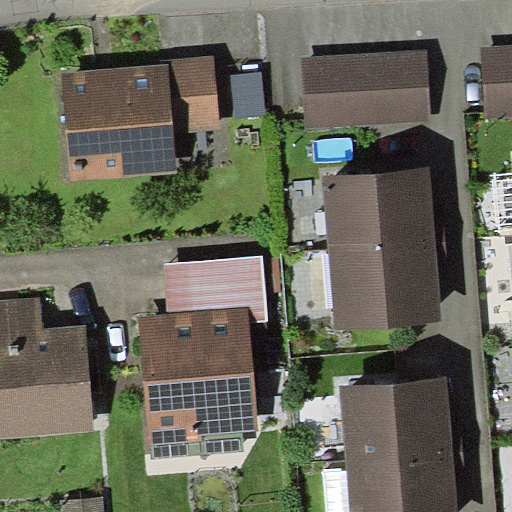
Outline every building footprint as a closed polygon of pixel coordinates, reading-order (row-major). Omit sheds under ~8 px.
[(511,44),(481,47),(485,118),(511,115),(511,44)] [(427,50),(302,56),(306,128),(430,122),(427,50)] [(167,62),(63,71),(72,179),(178,171),(175,132),(220,128),(219,117),(216,76),(214,54),(167,58),(167,62)] [(261,73),(216,76),(219,117),(264,113),(261,73)] [(323,174),(329,250),(446,240),(443,203),(432,204),(429,166),(323,174)] [(449,278),(446,240),(329,250),(335,328),(441,319),(438,279),(449,278)] [(264,255),(165,263),(169,313),(250,306),(251,321),(269,320),(264,255)] [(41,296),(0,299),(0,437),(95,429),(86,323),(43,327),(41,296)] [(169,313),(139,315),(151,459),(243,451),(241,431),(260,430),(251,321),(250,306),(169,313)] [(341,385),(346,460),(464,451),(461,411),(450,412),(447,376),(341,385)] [(467,487),(464,451),(346,460),(350,511),(458,511),(457,488),(467,487)] [(103,511),(102,497),(60,501),(61,511),(103,511)]
